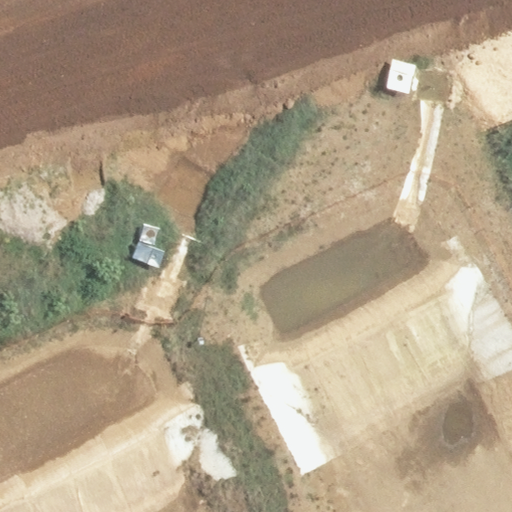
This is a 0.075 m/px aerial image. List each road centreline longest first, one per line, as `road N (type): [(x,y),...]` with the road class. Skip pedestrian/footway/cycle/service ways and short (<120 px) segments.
road 1 (unclassified): [(511,379),(357,142)]
road 2 (unclassified): [(357,142),(314,157),(269,157),(226,144),(190,118),(163,82)]
road 3 (unclassified): [(0,135),(163,82)]
road 4 (unclassified): [(432,0),(419,79),(393,116),(357,142)]
